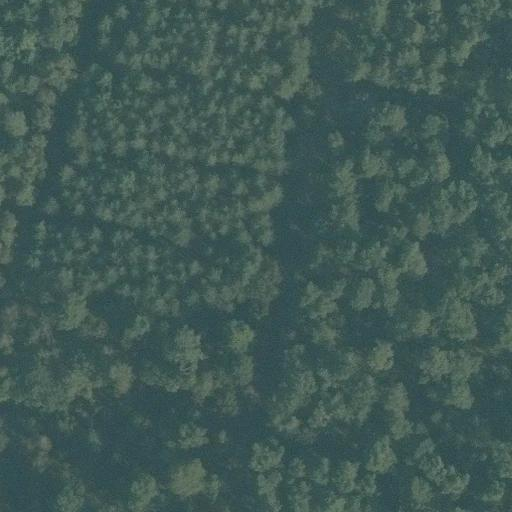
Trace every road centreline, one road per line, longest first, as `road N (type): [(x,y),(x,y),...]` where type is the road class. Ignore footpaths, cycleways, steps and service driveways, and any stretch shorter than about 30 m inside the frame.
road 1 (track): [(348,0),(234,511)]
road 2 (track): [(511,364),(0,299)]
road 3 (track): [(0,341),(105,0)]
